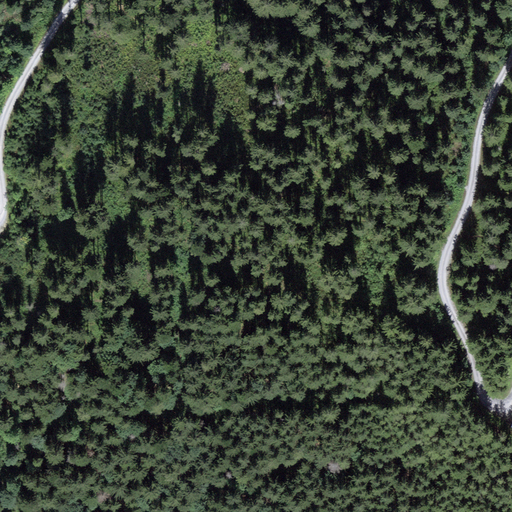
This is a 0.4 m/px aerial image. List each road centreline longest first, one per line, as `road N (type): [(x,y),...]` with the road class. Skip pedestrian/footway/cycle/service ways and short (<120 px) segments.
road 1 (track): [(511,57),(477,134),(472,181),(440,284),(471,349),(488,411),(508,415),(511,407)]
road 2 (track): [(0,133),(7,104),(72,0)]
